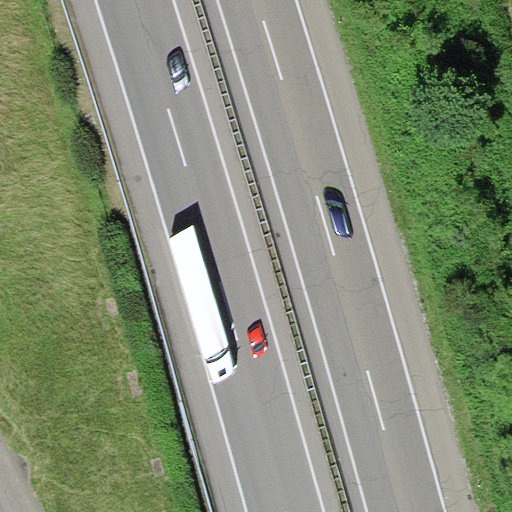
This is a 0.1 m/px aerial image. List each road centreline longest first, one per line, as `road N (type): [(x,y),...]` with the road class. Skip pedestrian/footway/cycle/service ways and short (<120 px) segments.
road 1 (motorway): [(412,511),(255,0)]
road 2 (motorway): [(126,0),(280,511)]
